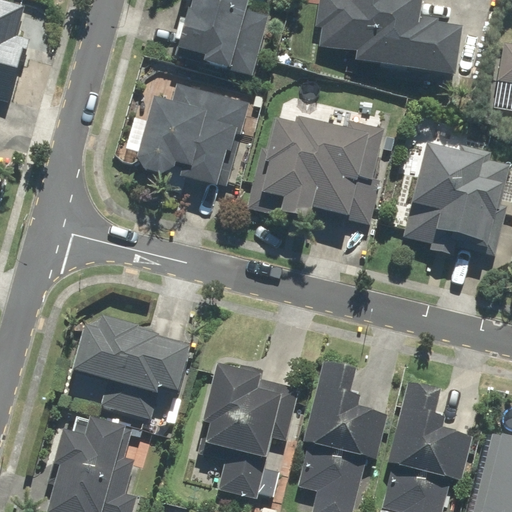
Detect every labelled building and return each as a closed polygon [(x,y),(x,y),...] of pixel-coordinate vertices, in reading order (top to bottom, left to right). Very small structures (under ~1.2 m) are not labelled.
[(180,0),(181,0),(195,4),(192,15),(185,13),(175,58),(195,63),(196,58),(204,59),(203,65),(253,76),(266,19),(247,15),(249,0),(180,0)] [(325,0),(319,50),(357,55),(356,64),(454,76),(461,25),(420,20),(422,0),(325,0)] [(26,10),(0,1),(0,104),(0,103),(10,106),(29,44),(17,40),(26,10)] [(511,85),(511,44),(503,44),(497,84),(511,85)] [(365,87),(341,80),(337,98),(361,104),(365,87)] [(140,162),(138,170),(164,178),(165,174),(217,189),(227,154),(230,155),(237,133),(241,134),(249,107),(177,85),(171,103),(154,98),(135,161),(140,162)] [(268,151),(261,150),(247,211),(270,216),(273,200),(283,202),(280,215),(310,222),(313,212),(350,221),(365,156),(377,159),(384,131),(347,122),(345,130),(296,119),(294,126),(275,121),(268,151)] [(461,154),(426,146),(405,239),(431,245),(430,252),(454,258),(458,243),(488,250),(501,192),(504,193),(510,167),(489,162),(491,153),(463,147),(461,154)] [(179,395),(192,348),(151,337),(152,331),(87,314),(72,372),(108,381),(101,407),(153,420),(161,390),(179,395)] [(346,370),(323,364),(301,444),(308,446),(296,488),(317,494),(311,511),(352,511),(379,415),(356,409),(360,395),(340,390),(346,370)] [(204,447),(227,452),(218,491),(257,500),(258,495),(274,498),(299,388),(214,369),(202,424),(209,425),(204,447)] [(430,393),(407,386),(386,464),(392,466),(380,511),(385,511),(441,511),(448,485),(442,484),(456,433),(428,425),(430,416),(424,415),(430,393)] [(104,511),(127,430),(92,420),(90,427),(75,424),(73,434),(57,430),(49,462),(51,462),(46,483),(55,486),(48,511),(104,511)] [(511,511),(511,440),(492,436),(472,511),(511,511)]
